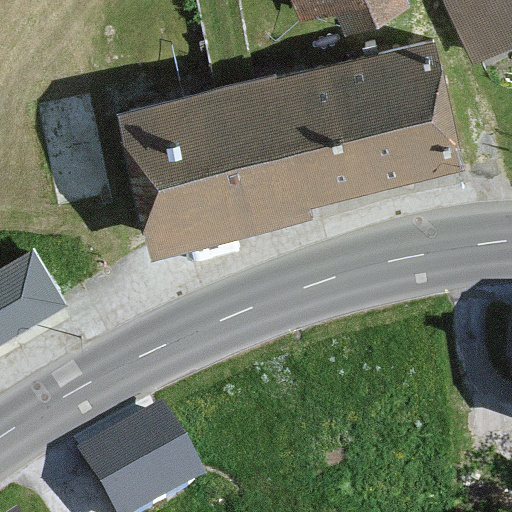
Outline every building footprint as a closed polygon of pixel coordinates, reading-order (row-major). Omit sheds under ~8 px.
[(331,0),(333,0),(342,18),(383,0),(295,0),(302,13),(331,0)] [(511,0),(445,0),(472,54),(511,34),(511,0)] [(117,101),(152,242),(312,203),(309,191),(461,154),(431,31),(275,69),(274,62),(117,101)] [(0,331),(59,296),(31,248),(0,266),(0,331)] [(81,451),(113,511),(143,511),(200,481),(161,408),(81,451)]
